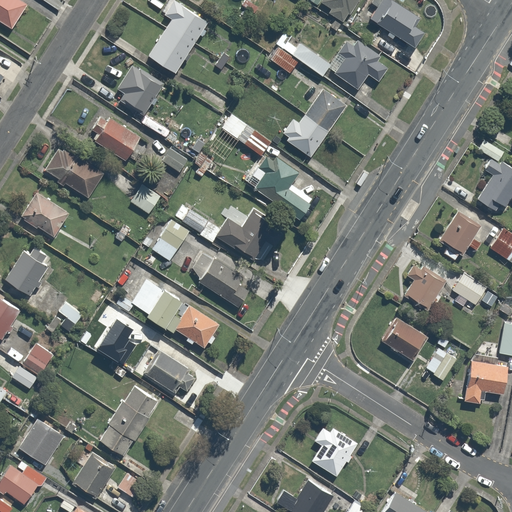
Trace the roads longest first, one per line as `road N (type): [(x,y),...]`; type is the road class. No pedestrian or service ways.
road 1 (secondary): [(290,347),(505,12)]
road 2 (residential): [(290,347),(466,460),(511,480)]
road 3 (secondary): [(185,511),(290,347)]
road 4 (residential): [(94,0),(0,147)]
